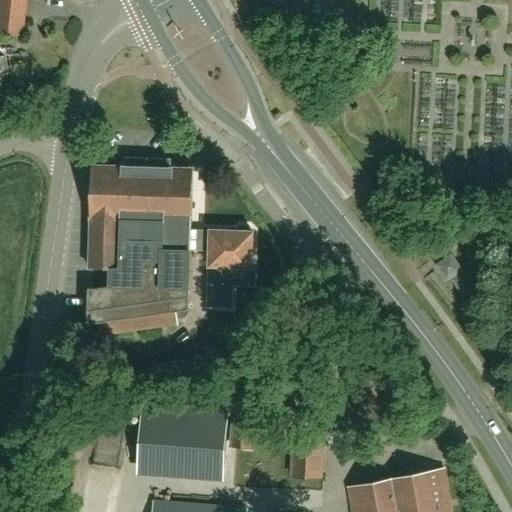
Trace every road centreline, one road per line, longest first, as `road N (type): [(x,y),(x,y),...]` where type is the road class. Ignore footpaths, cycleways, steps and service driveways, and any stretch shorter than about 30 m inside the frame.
road 1 (secondary): [(511,468),(437,357),(272,150)]
road 2 (tertiary): [(15,511),(66,145)]
road 3 (secondary): [(148,11),(185,78),(272,150)]
road 4 (secondary): [(272,150),(245,79),(198,0)]
road 5 (tertiary): [(66,145),(92,55),(114,29),(148,11)]
